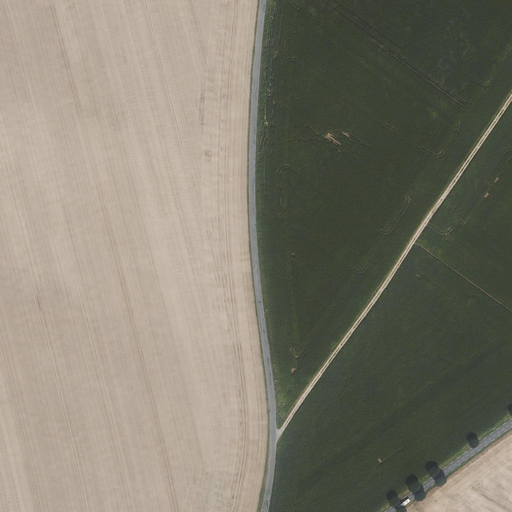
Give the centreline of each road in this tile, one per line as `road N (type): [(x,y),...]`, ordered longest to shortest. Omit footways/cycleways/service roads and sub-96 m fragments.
road 1 (unclassified): [(265,511),(273,427),(252,204),(263,0)]
road 2 (track): [(273,442),(511,90)]
road 3 (tertiary): [(511,422),(390,511)]
